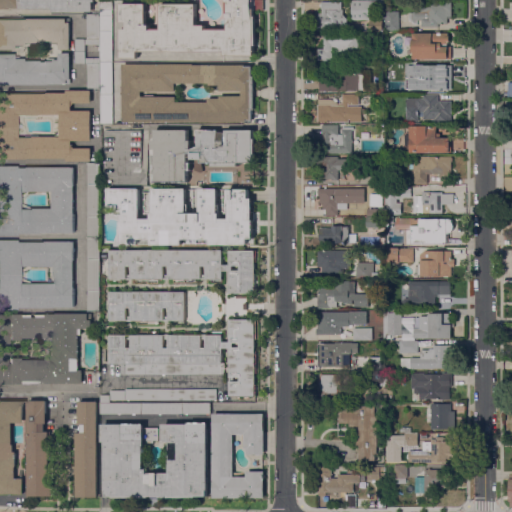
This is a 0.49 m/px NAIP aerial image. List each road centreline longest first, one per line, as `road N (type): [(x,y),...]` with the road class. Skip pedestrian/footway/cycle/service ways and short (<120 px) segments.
road 1 (residential): [(483,511),(483,0)]
road 2 (residential): [(284,511),(284,0)]
